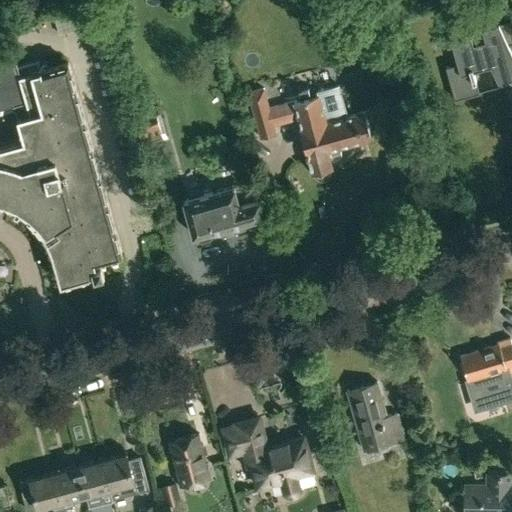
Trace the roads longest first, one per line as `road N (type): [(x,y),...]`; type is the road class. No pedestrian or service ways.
road 1 (tertiary): [(56,370),(511,246)]
road 2 (residential): [(56,370),(22,246),(0,228)]
